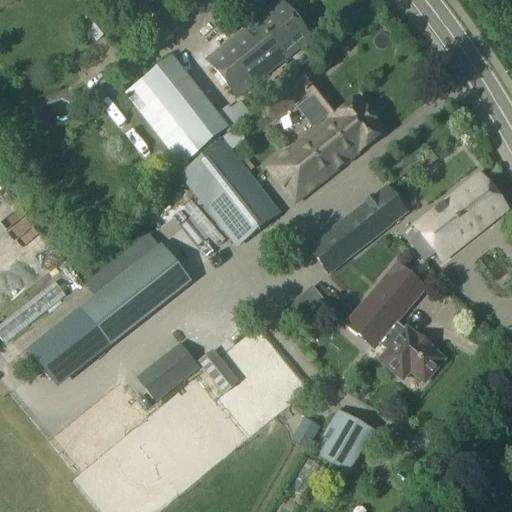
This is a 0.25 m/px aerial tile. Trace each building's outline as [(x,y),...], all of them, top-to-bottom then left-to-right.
[(6,0),(0,4),(0,22),(18,11),(11,0),(6,0)] [(150,0),(114,0),(154,50),(176,32),(150,0)] [(243,34),(206,63),(236,101),(311,43),(280,5),(269,14),(257,0),(232,20),(243,34)] [(95,14),(81,25),(96,45),(111,33),(95,14)] [(171,61),(125,97),(180,167),(224,132),(226,134),(250,116),(240,104),(231,112),(228,108),(216,118),(171,61)] [(306,74),(260,111),(272,126),(305,100),(307,102),(295,112),(310,132),(323,123),(325,125),(266,172),(295,208),(384,137),(356,102),(339,115),(306,74)] [(26,98),(32,119),(63,109),(56,88),(26,98)] [(246,140),(237,129),(223,140),(232,151),(246,140)] [(277,214),(222,144),(181,177),(236,247),(277,214)] [(440,263),(505,212),(477,178),(413,228),(440,263)] [(385,190),(361,208),(365,213),(310,256),(326,276),(405,215),(385,190)] [(156,246),(26,350),(55,392),(185,284),(156,246)] [(395,267),(353,316),(372,332),(367,339),(385,354),(378,363),(401,383),(408,374),(422,386),(442,362),(427,350),(428,348),(416,338),(415,340),(404,331),(403,332),(392,323),(398,317),(399,318),(423,291),(395,267)] [(279,298),(272,305),(287,321),(294,314),(279,298)] [(176,388),(157,364),(136,381),(154,404),(176,388)] [(336,414),(311,456),(343,474),(367,432),(336,414)] [(303,450),(315,429),(301,421),(289,442),(290,443),(299,448),(301,450),(303,451),(303,450)]
